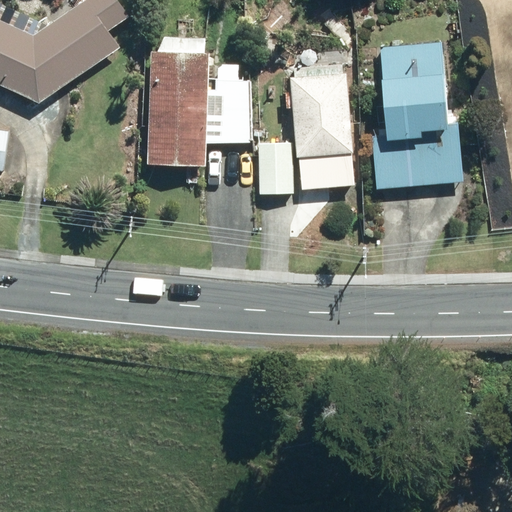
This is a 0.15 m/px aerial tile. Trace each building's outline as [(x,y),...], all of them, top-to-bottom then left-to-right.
[(0,86),(40,105),(121,49),(109,33),(132,17),(120,0),(87,0),(35,37),(0,20),(0,86)] [(445,75),(443,44),(382,49),(389,137),(373,139),(377,190),(465,183),(460,123),(449,124),(445,75)] [(258,51),(258,67),(269,67),(269,50),(258,51)] [(205,168),(205,146),(248,148),(251,148),(252,110),(252,90),(253,84),(248,84),(216,83),(216,92),(213,92),(208,91),(209,56),(152,54),(152,56),(148,167),(205,168)] [(344,68),(297,72),(298,82),(294,82),(295,95),(287,96),(288,111),(295,111),(299,159),(355,155),(349,76),(344,76),(344,68)] [(0,129),(0,171),(5,173),(11,132),(0,129)] [(294,146),(261,146),(262,197),(295,197),(294,146)]
